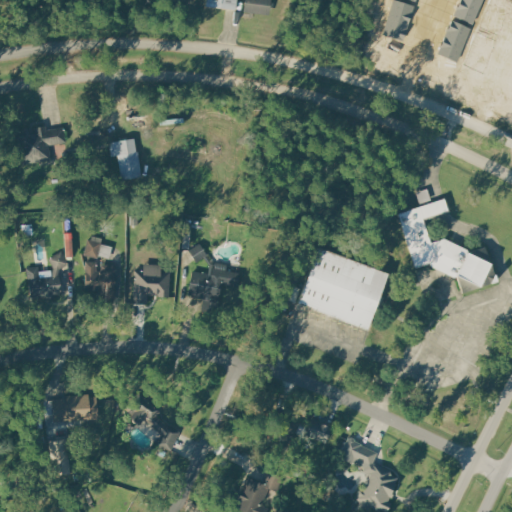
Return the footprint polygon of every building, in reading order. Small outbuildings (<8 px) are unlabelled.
[(236,0),(207,0),(207,5),(235,8),(236,0)] [(246,0),(245,9),(269,13),(271,0),(246,0)] [(465,0),(459,15),(477,23),(486,0),(465,0)] [(416,7),(405,41),(386,34),(396,1),(416,7)] [(476,29),(462,63),(442,54),(457,21),(476,29)] [(66,126),(47,129),(46,125),(17,131),(23,164),(52,159),(50,145),(69,141),(66,126)] [(135,137),(110,141),(113,155),(118,154),(123,179),(142,175),(135,137)] [(429,186),(438,215),(426,219),(434,241),(444,237),(470,251),(486,246),(495,273),(491,283),(464,295),(455,274),(427,262),(415,266),(398,212),(419,205),(415,191),(429,186)] [(84,254),(88,238),(93,239),(94,235),(103,238),(98,258),(84,254)] [(200,242),(189,250),(197,261),(208,254),(200,242)] [(390,273),(319,246),(298,303),(369,329),(390,273)] [(50,259),(57,270),(70,262),(63,250),(50,259)] [(116,265),(115,302),(101,302),(101,291),(85,291),(86,261),(98,261),(98,270),(102,270),(102,264),(116,265)] [(170,271),(169,295),(148,294),(147,303),(134,302),(136,270),(144,270),(145,264),(161,265),(161,270),(170,271)] [(28,268),(32,299),(64,294),(61,273),(40,276),(39,266),(28,268)] [(239,272),(237,285),(222,282),(219,302),(189,296),(194,269),(213,273),(214,267),(239,272)] [(139,391),(161,410),(157,415),(169,426),(180,432),(171,450),(157,443),(161,434),(145,419),(139,426),(122,410),(139,391)] [(99,417),(55,420),(53,399),(98,396),(99,417)] [(276,411),(297,421),(286,444),(270,436),(275,425),(270,423),(276,411)] [(314,418),(334,426),(326,443),(307,435),(314,418)] [(71,475),(70,439),(51,440),(52,476),(71,475)] [(366,511),(358,508),(361,501),(356,499),(361,488),(363,489),(370,474),(364,471),(367,464),(352,457),(359,443),(379,452),(374,462),(393,471),(394,476),(400,479),(390,501),(394,503),(389,511),(384,511),(372,506),(369,511),(366,511)] [(248,476),(234,510),(238,511),(268,511),(270,508),(262,505),(270,488),(280,492),(286,477),(269,470),(264,482),(248,476)]
